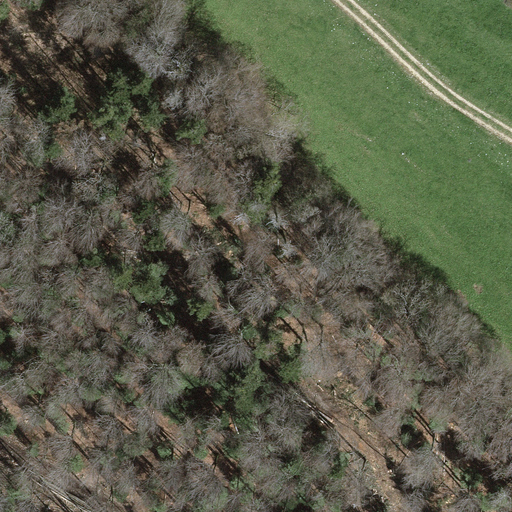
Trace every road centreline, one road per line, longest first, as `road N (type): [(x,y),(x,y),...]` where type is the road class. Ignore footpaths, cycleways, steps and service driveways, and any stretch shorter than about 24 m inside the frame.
road 1 (track): [(511,134),(452,98),(343,0)]
road 2 (track): [(0,438),(113,511)]
